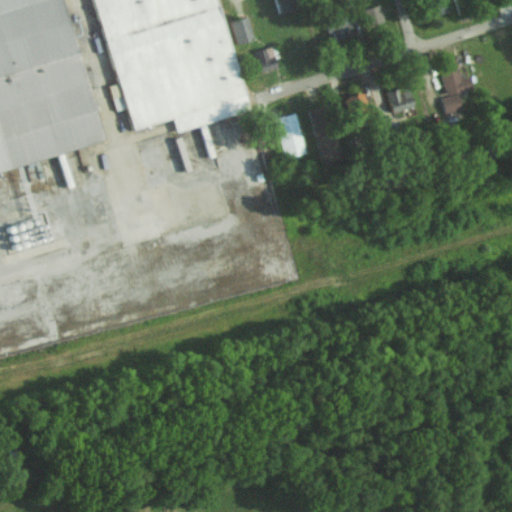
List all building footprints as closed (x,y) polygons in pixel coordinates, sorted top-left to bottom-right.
[(0,0),(0,173),(42,163),(49,190),(62,187),(53,151),(98,140),(63,0),(0,0)] [(93,0),(114,82),(107,84),(113,110),(125,107),(131,129),(171,118),(174,130),(245,112),(217,0),(93,0)] [(273,0),(277,14),(295,9),(292,0),(273,0)] [(366,25),(382,21),(377,4),(362,8),(366,25)] [(333,39),(349,38),(349,15),(325,16),(326,33),(332,33),(333,39)] [(228,21),(235,44),(252,39),(246,16),(228,21)] [(253,50),(257,71),(275,68),(271,46),(253,50)] [(443,60),(445,68),(438,69),(443,94),(470,88),(467,74),(457,77),(453,58),(443,60)] [(412,107),(408,86),(385,90),(389,111),(412,107)] [(350,114),(367,107),(361,91),(344,98),(350,114)] [(439,96),(443,113),(460,110),(456,92),(439,96)] [(307,109),(320,161),(340,156),(327,104),(307,109)] [(283,158),(304,153),(293,112),(272,118),(283,158)]
